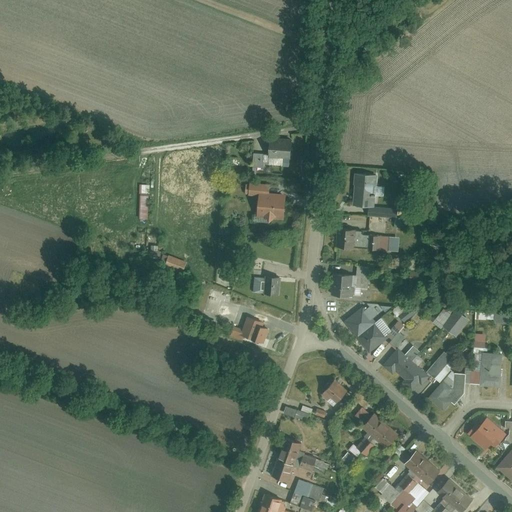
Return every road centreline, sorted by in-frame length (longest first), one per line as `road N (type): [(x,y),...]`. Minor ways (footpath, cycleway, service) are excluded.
road 1 (unclassified): [(336,0),(303,336)]
road 2 (unclassified): [(303,336),(241,511)]
road 3 (residential): [(303,336),(333,347),(442,440)]
